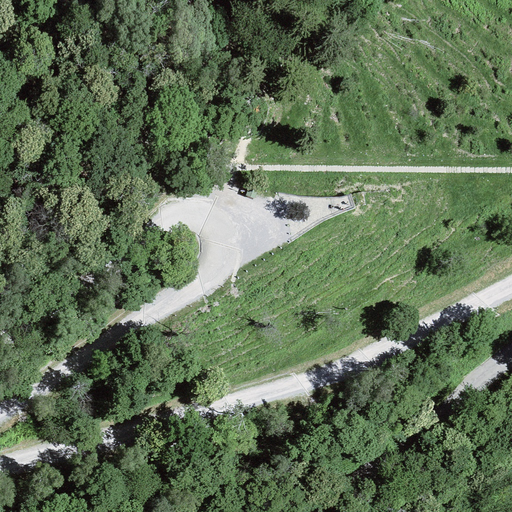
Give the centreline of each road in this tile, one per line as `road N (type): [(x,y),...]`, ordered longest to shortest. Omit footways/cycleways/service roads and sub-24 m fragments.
road 1 (unclassified): [(0,336),(159,222),(195,217),(212,228),(219,247),(205,279),(0,412)]
road 2 (unclassified): [(0,467),(312,379),(511,289)]
road 3 (unclassified): [(511,354),(425,441),(308,511)]
